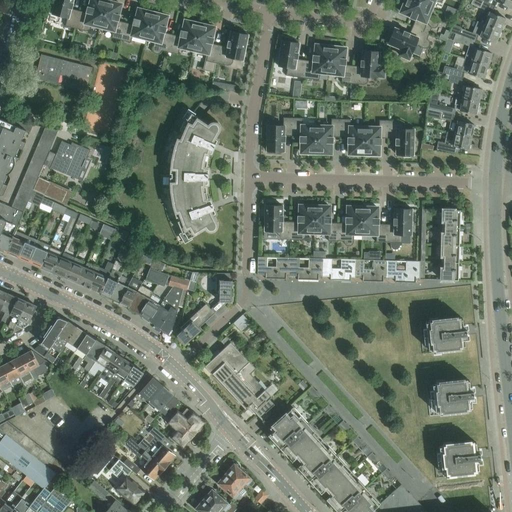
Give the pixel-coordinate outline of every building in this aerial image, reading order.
[(65,26),(75,28),(79,11),(72,9),(74,0),(73,0),(56,0),(55,6),(53,5),(51,13),(53,13),(53,15),(67,18),(65,26)] [(100,27),(106,1),(105,0),(91,0),(90,4),(88,4),(86,13),(79,11),(75,28),(85,31),(86,31),(87,31),(89,30),(90,29),(90,28),(91,28),(92,25),(100,27)] [(107,0),(108,1),(106,1),(100,27),(113,30),(112,38),(121,40),(126,23),(118,21),(121,12),(119,12),(121,5),(115,3),(115,1),(110,0),(107,0)] [(431,8),(410,0),(403,0),(402,6),(403,6),(401,12),(411,16),(410,18),(415,20),(412,27),(429,34),(431,28),(432,28),(433,29),(434,28),(435,28),(436,28),(437,27),(437,26),(438,25),(438,24),(438,23),(438,22),(438,21),(437,21),(437,20),(436,20),(435,19),(428,16),(431,8)] [(443,0),(410,0),(431,8),(435,1),(437,2),(438,2),(439,2),(440,2),(441,2),(442,1),(443,1),(443,0)] [(492,13),(495,7),(483,1),(482,0),(472,0),(471,3),(488,11),(486,16),(487,16),(484,23),(501,30),(505,18),(492,13)] [(146,39),(153,13),(152,12),(152,11),(145,9),(144,11),(138,9),(137,16),(135,16),(133,24),(126,23),(121,40),(130,43),(132,35),(146,39)] [(154,13),(153,13),(146,39),(154,41),(152,48),(152,49),(152,50),(152,51),(152,52),(153,52),(153,53),(154,54),(155,54),(156,55),(158,54),(159,54),(160,54),(160,53),(161,53),(161,52),(162,51),(168,52),(172,34),(165,33),(167,24),(166,24),(167,16),(161,15),(162,13),(154,11),(154,13)] [(194,50),(200,24),(198,24),(199,22),(191,20),(191,22),(185,21),(183,28),(182,28),(180,36),(172,34),(168,52),(178,55),(180,47),(194,50)] [(496,41),(501,30),(484,23),(477,21),(473,32),(463,29),(461,27),(452,24),(449,32),(456,34),(476,41),(478,35),(496,41)] [(201,24),(200,24),(194,50),(208,53),(206,61),(216,63),(220,45),(212,44),(214,35),(213,35),(214,27),(208,26),(209,24),(201,23),(201,24)] [(427,39),(429,34),(412,27),(410,33),(401,30),(401,32),(394,29),(391,34),(390,34),(387,41),(389,41),(388,43),(402,49),(401,52),(401,53),(401,54),(401,55),(401,56),(402,57),(403,58),(404,58),(404,59),(405,59),(406,59),(407,58),(408,58),(408,57),(409,57),(410,56),(411,52),(413,53),(416,45),(423,48),(424,48),(425,48),(426,48),(428,48),(429,47),(429,46),(430,45),(430,44),(430,43),(429,42),(429,41),(428,40),(427,39)] [(227,47),(220,45),(216,63),(227,65),(228,66),(229,65),(230,65),(231,64),(232,64),(232,63),(233,62),(233,59),(242,61),(242,59),(244,59),(245,52),(244,51),(247,34),(246,34),(246,32),(238,31),(238,32),(232,31),(231,38),(229,38),(227,47)] [(474,47),(476,41),(456,34),(453,40),(469,46),(465,58),(488,66),(492,53),(474,47)] [(296,53),(298,43),(292,42),(292,40),(285,39),(285,40),(283,40),(280,57),(279,57),(277,65),(279,65),(279,67),(287,68),(286,76),(302,78),(305,60),(297,59),(298,53),(296,53)] [(328,73),(331,47),(330,47),(330,45),(322,44),(322,46),(316,45),(315,52),(313,52),(312,61),(305,60),(302,78),(319,80),(320,72),(328,73)] [(346,65),(347,56),(345,56),(346,48),(340,48),(340,46),(332,45),(332,47),(331,47),(328,73),(342,75),(341,83),(351,84),(353,66),(346,65)] [(370,51),(364,50),(363,61),(361,60),(361,66),(353,66),(351,84),(363,85),(364,85),(364,84),(365,84),(366,84),(367,83),(367,82),(368,81),(368,77),(377,78),(377,76),(381,77),(381,76),(382,76),(383,76),(384,75),(385,75),(385,74),(385,73),(385,72),(385,71),(385,70),(385,69),(384,69),(384,68),(383,68),(383,67),(382,67),(381,67),(378,67),(379,51),(377,51),(377,49),(370,49),(370,51)] [(42,55),(36,79),(58,85),(60,75),(80,80),(77,90),(86,92),(92,68),(42,55)] [(484,78),(488,66),(465,58),(463,66),(458,64),(457,69),(445,65),(443,72),(446,73),(446,74),(463,78),(465,72),(484,78)] [(461,85),(463,78),(446,74),(445,78),(449,79),(449,81),(461,85)] [(459,85),(457,96),(458,97),(462,98),(479,102),(479,100),(480,100),(481,95),(480,95),(481,89),(459,85)] [(479,103),(478,103),(479,102),(462,98),(458,97),(457,96),(454,108),(429,103),(428,109),(442,112),(454,115),(456,109),(476,114),(477,108),(478,108),(479,103)] [(192,113),(183,107),(178,115),(173,124),(170,133),(167,142),(164,151),(162,161),(161,170),(161,180),(162,190),(163,199),(165,209),(167,218),(171,227),(175,236),(179,244),(188,239),(192,237),(205,229),(218,222),(214,215),(213,214),(211,208),(208,200),(207,192),(206,184),(206,176),(206,169),(206,168),(208,161),(207,161),(210,153),(212,145),(215,139),(216,138),(220,132),(208,123),(197,116),(195,115),(192,113)] [(474,130),(473,130),(474,125),(453,120),(454,115),(442,112),(440,118),(451,120),(448,132),(454,133),(471,137),(472,135),(472,136),(474,130)] [(293,136),(293,118),(283,117),(283,125),(268,125),(268,126),(267,126),(266,134),(268,134),(268,152),(269,152),(269,153),(277,154),(277,152),(283,152),(283,144),(285,144),(285,136),(293,136)] [(316,153),(317,126),(303,126),(303,118),(293,118),(293,136),(300,136),(300,145),(301,145),(301,152),(307,153),(307,154),(315,155),(315,153),(316,153)] [(0,161),(8,165),(10,160),(13,162),(18,161),(19,159),(12,156),(16,146),(23,149),(26,142),(19,139),(20,136),(23,137),(26,131),(30,133),(33,125),(18,121),(12,120),(10,124),(0,119),(0,161)] [(341,137),(341,119),(331,119),(331,126),(317,126),(316,153),(317,153),(317,155),(325,155),(325,153),(331,153),(331,146),(333,146),(333,137),(341,137)] [(364,154),(365,127),(350,127),(351,119),(341,119),(341,137),(348,137),(348,146),(349,146),(349,154),(355,154),(355,156),(363,156),(363,154),(364,154)] [(388,138),(390,120),(380,120),(380,128),(365,127),(364,154),(365,154),(365,156),(373,156),(373,154),(379,154),(379,147),(381,147),(381,138),(388,138)] [(404,128),(404,125),(404,124),(404,123),(403,122),(403,121),(402,121),(401,121),(400,120),(390,120),(388,138),(396,138),(396,147),(397,147),(397,155),(403,155),(403,157),(411,157),(411,155),(412,155),(413,138),(415,138),(415,130),(413,130),(413,129),(404,128)] [(45,127),(43,133),(55,138),(58,130),(45,127)] [(439,142),(437,149),(457,153),(458,147),(469,149),(470,143),(471,144),(472,138),(471,138),(471,137),(454,133),(448,132),(447,132),(445,143),(439,142)] [(55,138),(43,133),(40,139),(52,144),(55,138)] [(52,144),(40,139),(38,144),(50,149),(52,144)] [(62,141),(56,155),(50,168),(65,174),(66,172),(79,177),(79,176),(74,174),(77,169),(78,169),(79,168),(79,169),(84,157),(87,158),(90,150),(77,145),(76,147),(62,141)] [(50,149),(38,144),(35,150),(48,155),(50,149)] [(48,155),(35,150),(33,156),(45,161),(48,155)] [(43,167),(45,161),(33,156),(31,161),(43,167)] [(0,236),(2,233),(12,207),(11,207),(0,202),(0,196),(3,196),(7,186),(0,183),(8,165),(0,161),(0,236)] [(43,167),(31,161),(28,167),(40,172),(43,167)] [(40,172),(28,167),(26,173),(38,178),(39,176),(40,172)] [(38,178),(26,173),(23,178),(36,184),(38,178)] [(50,181),(39,176),(38,178),(36,184),(33,189),(45,195),(50,181)] [(33,189),(36,184),(23,178),(21,184),(33,189)] [(33,189),(21,184),(19,190),(31,195),(33,189)] [(50,188),(46,195),(63,203),(68,192),(56,187),(54,190),(50,188)] [(33,189),(31,195),(28,201),(40,206),(41,203),(44,197),(45,195),(33,189)] [(31,195),(19,190),(16,196),(28,201),(31,195)] [(28,201),(16,196),(14,201),(26,206),(28,201)] [(44,197),(41,203),(53,208),(55,202),(44,197)] [(24,212),(26,206),(14,201),(11,207),(12,207),(24,212)] [(67,208),(55,202),(53,208),(52,210),(64,215),(64,213),(67,208)] [(280,239),(290,240),(290,221),(283,221),(283,212),(281,212),(282,205),(276,205),(276,203),(268,203),(268,205),(266,204),(266,222),(264,222),(264,229),(266,230),(266,231),(280,232),(280,239)] [(314,233),(315,206),(313,206),(313,204),(306,204),(306,206),(300,205),(300,213),(298,213),(298,222),(290,221),(290,240),(301,240),(302,240),(303,240),(304,239),(304,238),(305,237),(305,236),(306,232),(314,233)] [(338,241),(338,223),(331,223),(331,214),(329,214),(330,206),(323,206),(324,204),(316,204),(316,206),(315,206),(314,233),(328,233),(328,241),(338,241)] [(362,234),(363,207),(361,207),(362,205),(354,205),(354,207),(348,207),(348,214),(346,214),(346,223),(338,223),(338,241),(344,241),(344,242),(344,243),(345,244),(345,245),(346,245),(347,246),(348,246),(349,246),(350,246),(351,246),(351,245),(352,245),(353,244),(353,243),(353,242),(354,234),(362,234)] [(364,207),(363,207),(362,234),(376,234),(376,242),(386,242),(386,224),(379,224),(379,215),(377,215),(378,207),(371,207),(372,206),(364,205),(364,207)] [(394,224),(386,224),(386,242),(402,243),(402,235),(410,235),(410,233),(412,233),(412,226),(410,226),(411,208),(409,208),(409,207),(402,206),(402,208),(396,208),(396,215),(394,215),(394,224)] [(0,249),(6,252),(16,230),(24,212),(12,207),(2,233),(0,236),(0,249)] [(78,213),(67,208),(64,213),(71,216),(67,225),(72,227),(78,213)] [(443,209),(443,227),(460,228),(460,220),(462,220),(462,212),(460,212),(460,210),(453,210),(453,208),(445,208),(445,209),(443,209)] [(115,229),(104,224),(101,229),(113,234),(115,229)] [(460,236),(460,228),(443,227),(442,245),(459,245),(459,244),(461,244),(461,236),(460,236)] [(18,257),(27,235),(16,230),(6,252),(18,257)] [(29,262),(39,240),(27,235),(18,257),(29,262)] [(51,244),(39,240),(29,262),(41,267),(50,246),(51,244)] [(459,246),(459,245),(442,245),(442,262),(459,262),(459,254),(461,254),(461,246),(459,246)] [(60,256),(62,251),(50,246),(41,267),(53,272),(60,256)] [(67,278),(75,257),(63,252),(62,257),(60,256),(53,272),(67,278)] [(110,299),(122,273),(122,272),(118,270),(126,255),(119,252),(114,264),(110,272),(101,293),(100,294),(105,296),(105,298),(107,299),(109,298),(110,299)] [(78,283),(85,267),(82,265),(84,261),(75,257),(67,278),(78,283)] [(258,257),(257,275),(265,275),(265,279),(286,279),(286,276),(290,276),(290,257),(276,257),(276,267),(267,266),(267,257),(258,257)] [(290,257),(290,276),(298,276),(298,279),(319,280),(319,276),(322,277),(323,258),(309,258),(308,267),(299,267),(299,258),(290,257)] [(323,258),(322,277),(330,277),(330,280),(351,281),(351,277),(355,277),(355,259),(341,259),(341,268),(332,268),(332,259),(323,258)] [(355,259),(355,277),(363,278),(362,281),(383,282),(383,278),(387,278),(388,260),(386,260),(374,260),(373,269),(364,269),(364,259),(355,259)] [(155,260),(150,268),(161,272),(165,264),(155,260)] [(388,260),(387,278),(395,279),(395,282),(416,283),(416,279),(420,279),(420,266),(420,261),(417,261),(406,261),(406,270),(396,270),(397,260),(395,260),(388,260)] [(99,267),(90,288),(101,293),(110,272),(114,264),(108,261),(104,269),(99,267)] [(85,267),(78,283),(90,288),(99,267),(94,264),(94,265),(87,262),(85,267)] [(193,262),(192,271),(200,272),(201,263),(193,262)] [(459,271),(459,262),(442,262),(441,280),(443,280),(443,282),(450,282),(450,280),(458,280),(458,279),(460,279),(460,271),(459,271)] [(169,275),(165,273),(161,272),(150,268),(146,279),(155,282),(154,283),(158,284),(160,285),(160,284),(164,286),(165,284),(168,285),(171,277),(168,276),(169,275)] [(128,307),(140,286),(136,284),(138,280),(140,274),(135,271),(127,286),(128,286),(119,303),(123,304),(123,306),(126,308),(127,306),(128,307)] [(197,282),(199,272),(192,272),(190,280),(197,282)] [(128,286),(127,286),(124,284),(128,275),(122,273),(110,299),(114,300),(114,302),(117,304),(118,302),(119,303),(128,286)] [(218,302),(211,309),(215,313),(222,307),(224,305),(228,302),(232,302),(232,280),(229,280),(230,273),(217,273),(216,294),(219,294),(219,301),(218,302)] [(188,289),(190,281),(186,280),(179,278),(171,275),(171,277),(168,285),(173,286),(183,289),(184,289),(187,290),(188,289)] [(194,291),(197,282),(190,280),(190,281),(188,289),(194,291)] [(128,307),(127,308),(129,309),(129,310),(133,312),(134,312),(139,315),(152,293),(153,293),(154,291),(146,286),(145,289),(140,286),(128,307)] [(179,306),(184,289),(183,289),(173,286),(163,300),(149,321),(153,324),(154,325),(170,336),(179,305),(179,306)] [(0,308),(1,309),(9,293),(0,289),(0,308)] [(0,330),(1,331),(2,332),(6,324),(10,314),(18,298),(9,293),(1,309),(6,311),(0,322),(0,330)] [(163,300),(153,293),(152,293),(139,315),(142,316),(141,317),(149,322),(149,321),(163,300)] [(18,298),(10,314),(19,318),(27,302),(19,298),(18,298)] [(15,328),(12,333),(13,334),(14,333),(28,325),(29,323),(29,322),(37,307),(28,303),(27,302),(19,318),(15,328)] [(182,330),(177,335),(185,344),(198,332),(201,330),(199,328),(205,322),(206,322),(215,313),(211,309),(206,304),(195,313),(180,328),(182,330)] [(251,323),(243,314),(239,318),(247,327),(251,323)] [(52,344),(68,321),(60,317),(58,319),(42,342),(50,347),(52,344)] [(270,428),(265,432),(272,440),(278,447),(282,450),(288,457),(301,472),(307,479),(311,482),(317,489),(330,504),(336,511),(337,511),(483,511),(477,453),(476,442),(472,408),(471,397),(471,391),(469,380),(466,346),(465,335),(464,329),(463,318),(463,317),(461,317),(438,319),(429,320),(428,320),(420,321),(440,508),(425,510),(419,503),(409,492),(409,493),(407,491),(407,490),(402,484),(380,503),(351,471),(322,439),(293,407),(270,428)] [(247,327),(239,318),(233,323),(241,332),(247,327)] [(68,321),(52,344),(61,351),(65,345),(77,327),(69,322),(68,321)] [(6,324),(2,332),(2,333),(5,338),(12,333),(15,328),(6,324)] [(77,327),(65,345),(74,352),(77,348),(86,334),(77,327)] [(86,354),(96,339),(95,339),(95,340),(86,334),(77,348),(86,354)] [(236,374),(250,361),(227,336),(222,341),(226,346),(205,365),(213,374),(213,373),(222,383),(234,372),(236,374)] [(88,371),(105,345),(96,339),(86,354),(87,354),(83,359),(88,362),(84,368),(88,371)] [(48,350),(39,345),(34,349),(44,356),(47,352),(48,350)] [(101,371),(114,352),(105,345),(88,371),(94,376),(99,369),(101,371)] [(31,351),(21,356),(34,380),(38,377),(38,376),(48,371),(43,362),(46,361),(31,351)] [(47,352),(44,356),(53,362),(55,358),(47,352)] [(108,382),(123,358),(114,352),(115,352),(114,352),(101,371),(102,371),(99,376),(108,382)] [(80,355),(72,367),(76,369),(84,358),(80,355)] [(34,380),(21,356),(12,361),(22,381),(24,385),(34,380)] [(57,356),(53,362),(58,366),(62,360),(57,356)] [(123,379),(133,365),(123,358),(108,382),(99,395),(103,398),(115,381),(121,385),(124,380),(123,379)] [(22,381),(12,361),(2,366),(12,386),(13,388),(17,386),(16,385),(22,381)] [(256,369),(250,361),(236,374),(234,372),(222,383),(246,409),(248,408),(248,409),(249,407),(262,421),(269,415),(266,412),(274,405),(269,399),(272,397),(251,373),(256,369)] [(133,365),(123,379),(124,380),(124,379),(133,386),(139,380),(144,372),(133,365)] [(2,366),(0,367),(0,387),(2,390),(3,391),(12,386),(2,366)] [(148,403),(162,387),(153,379),(141,392),(142,393),(140,396),(148,403)] [(309,386),(303,380),(297,385),(303,391),(309,386)] [(312,386),(307,390),(314,398),(321,398),(322,396),(317,390),(316,391),(312,386)] [(160,408),(172,395),(162,387),(148,403),(156,410),(159,407),(160,408)] [(33,402),(28,393),(19,398),(21,402),(23,407),(33,402)] [(36,406),(45,401),(43,396),(33,401),(36,406)] [(172,410),(179,402),(173,396),(163,408),(167,411),(169,408),(172,410)] [(111,398),(108,402),(114,407),(118,403),(111,398)] [(136,404),(131,400),(128,404),(133,408),(136,404)] [(23,407),(21,402),(11,407),(14,412),(23,407)] [(329,404),(324,408),(329,414),(335,413),(337,412),(332,406),(331,407),(329,404)] [(177,409),(172,415),(171,416),(193,434),(197,429),(203,422),(186,408),(182,413),(177,409)] [(148,414),(145,418),(150,423),(154,419),(148,414)] [(171,416),(169,419),(166,422),(175,430),(171,436),(183,446),(188,439),(189,439),(193,434),(171,416)] [(118,418),(113,423),(119,428),(124,422),(118,418)] [(0,429),(1,430),(12,424),(7,420),(0,424),(0,429)] [(344,420),(338,425),(343,430),(350,429),(351,428),(346,422),(345,423),(343,420),(344,420)] [(6,434),(16,427),(12,424),(1,430),(6,434)] [(144,438),(138,444),(138,445),(165,468),(171,461),(170,461),(175,456),(167,449),(172,442),(154,426),(149,432),(154,437),(149,443),(144,438)] [(10,437),(21,431),(16,427),(6,434),(10,437)] [(0,429),(0,454),(18,468),(26,475),(35,482),(43,488),(44,488),(56,473),(53,471),(49,467),(44,464),(39,460),(34,456),(30,452),(25,449),(20,445),(15,441),(10,437),(6,434),(1,430),(0,429)] [(15,441),(25,434),(21,431),(10,437),(15,441)] [(20,445),(30,438),(25,434),(15,441),(20,445)] [(358,436),(353,440),(358,446),(364,446),(366,444),(360,438),(360,439),(358,436)] [(138,445),(138,444),(130,437),(124,444),(139,457),(142,455),(148,460),(145,464),(144,464),(141,468),(154,479),(158,475),(159,475),(165,468),(138,445)] [(25,449),(34,441),(30,438),(20,445),(25,449)] [(39,445),(34,441),(25,449),(30,452),(39,445)] [(34,456),(43,449),(39,445),(30,452),(34,456)] [(39,460),(48,452),(43,449),(34,456),(39,460)] [(373,451),(367,456),(372,462),(379,461),(380,460),(375,454),(374,455),(372,452),(373,452),(373,451)] [(44,464),(52,456),(48,452),(39,460),(44,464)] [(49,467),(57,459),(52,456),(44,464),(49,467)] [(128,458),(123,463),(132,470),(136,474),(140,469),(128,458)] [(53,471),(61,463),(57,459),(49,467),(53,471)] [(144,491),(127,476),(132,470),(123,463),(119,459),(110,470),(123,480),(116,489),(133,504),(144,491)] [(58,475),(66,466),(61,463),(53,471),(56,473),(58,475)] [(246,474),(239,468),(240,467),(240,466),(239,466),(239,465),(239,464),(238,464),(237,463),(236,463),(235,463),(234,464),(230,468),(229,468),(225,473),(243,488),(247,484),(248,485),(248,484),(251,486),(254,483),(251,480),(245,474),(246,474)] [(71,470),(70,470),(66,466),(58,475),(63,479),(71,470)] [(387,467),(382,472),(387,478),(393,477),(395,476),(389,470),(389,471),(387,468),(387,467)] [(22,477),(15,471),(12,476),(18,481),(22,477)] [(243,488),(225,473),(221,478),(221,479),(218,483),(239,500),(243,496),(242,495),(246,491),(243,488)] [(94,479),(88,487),(103,499),(109,492),(94,479)] [(0,508),(6,501),(1,497),(6,491),(4,490),(8,485),(6,483),(0,490),(0,508)] [(62,511),(72,500),(56,486),(50,493),(44,488),(43,488),(29,506),(24,503),(26,501),(22,498),(11,511),(62,511)] [(261,503),(268,495),(262,489),(254,498),(261,503)] [(22,498),(23,497),(14,490),(6,501),(0,508),(0,511),(11,511),(22,498)] [(208,494),(203,499),(218,511),(222,511),(225,510),(226,510),(228,511),(233,508),(212,490),(209,494),(208,494)] [(218,511),(203,499),(199,504),(199,505),(196,509),(199,511),(218,511)] [(112,503),(108,500),(102,506),(107,510),(104,511),(124,511),(113,502),(112,503)]
